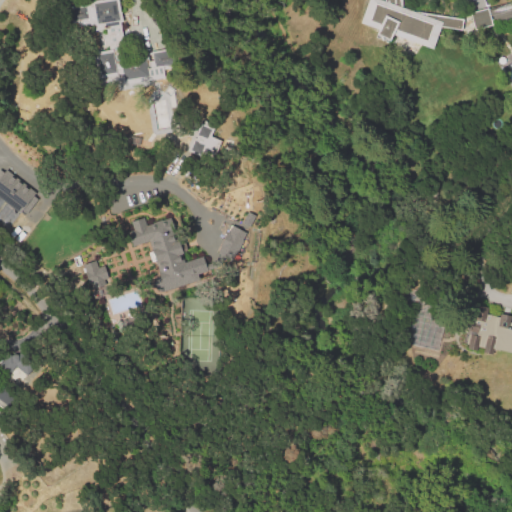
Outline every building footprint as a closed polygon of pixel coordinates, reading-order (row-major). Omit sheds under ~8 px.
[(105,0),(118,0),(130,67),(103,71),(100,51),(111,49),(106,22),(95,24),(92,2),(105,0)] [(424,15),(425,13),(463,18),(461,30),(439,27),(432,49),(392,34),(389,41),(387,40),(386,43),(378,41),(379,37),(375,36),(378,29),(360,23),(367,0),(402,0),(402,7),(424,15)] [(470,12),(511,1),(511,17),(492,22),(493,25),(474,29),(470,12)] [(220,139),(210,136),(214,125),(198,119),(188,150),(214,159),(220,139)] [(0,167),(0,197),(24,214),(38,194),(0,167)] [(209,277),(203,255),(183,261),(170,217),(145,224),(143,217),(130,220),(132,229),(127,231),(132,245),(149,241),(158,276),(152,278),(156,291),(209,277)] [(245,231),(229,224),(217,251),(233,258),(245,231)] [(96,266),(95,260),(83,263),(88,288),(108,284),(105,265),(96,266)] [(471,327),(474,314),(477,315),(479,306),(487,307),(485,317),(498,319),(500,314),(510,317),(509,321),(511,321),(511,354),(492,351),(491,354),(483,353),(484,349),(476,347),(475,353),(467,351),(468,346),(467,346),(469,340),(467,340),(470,327),(471,327)] [(6,379),(0,374),(0,366),(13,350),(30,363),(23,371),(17,366),(6,379)] [(0,405),(0,391),(3,386),(18,396),(9,411),(0,405)]
